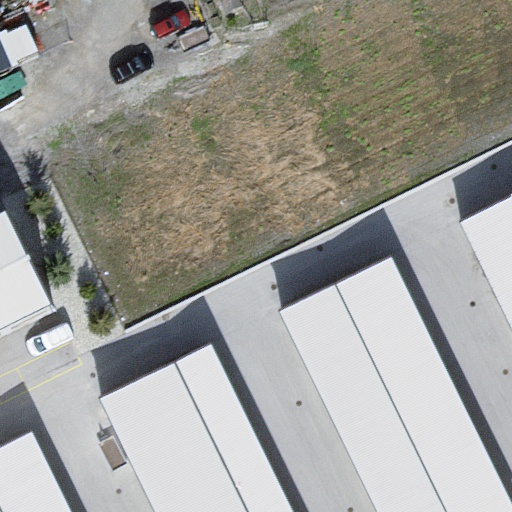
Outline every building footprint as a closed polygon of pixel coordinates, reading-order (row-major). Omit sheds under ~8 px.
[(511,203),(466,225),(511,321),(511,203)] [(17,226),(0,233),(0,346),(61,318),(17,226)] [(510,511),(392,262),(288,311),(383,511),(510,511)] [(287,511),(212,352),(108,401),(160,511),(287,511)] [(70,511),(34,435),(0,450),(0,511),(70,511)]
